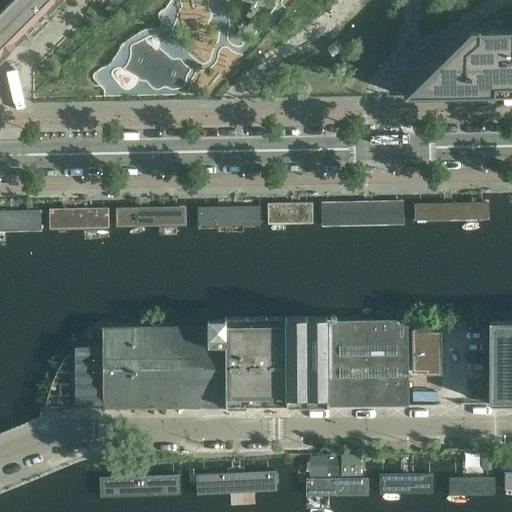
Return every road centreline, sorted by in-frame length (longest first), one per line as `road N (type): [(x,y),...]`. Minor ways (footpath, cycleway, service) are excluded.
road 1 (tertiary): [(0,156),(511,147)]
road 2 (residential): [(70,435),(511,428)]
